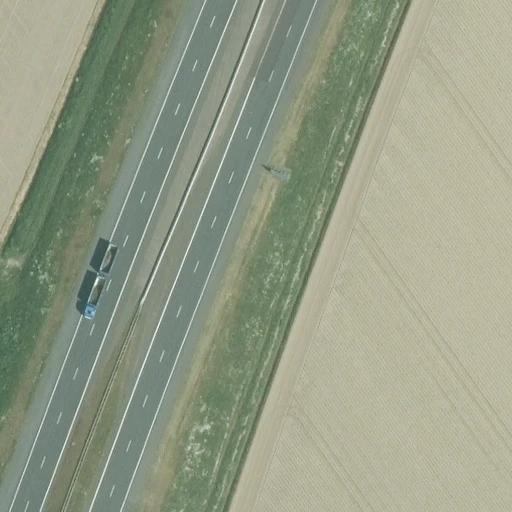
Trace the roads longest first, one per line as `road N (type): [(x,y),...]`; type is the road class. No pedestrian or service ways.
road 1 (motorway): [(104,511),(301,0)]
road 2 (motorway): [(220,0),(24,511)]
